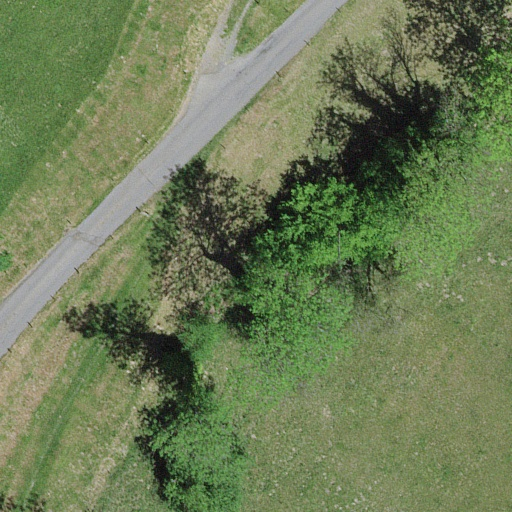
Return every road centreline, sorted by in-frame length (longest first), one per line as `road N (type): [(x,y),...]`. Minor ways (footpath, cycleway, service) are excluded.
road 1 (unclassified): [(326,0),(193,131),(174,173),(0,359)]
road 2 (track): [(174,173),(61,511)]
road 3 (track): [(250,0),(193,131)]
